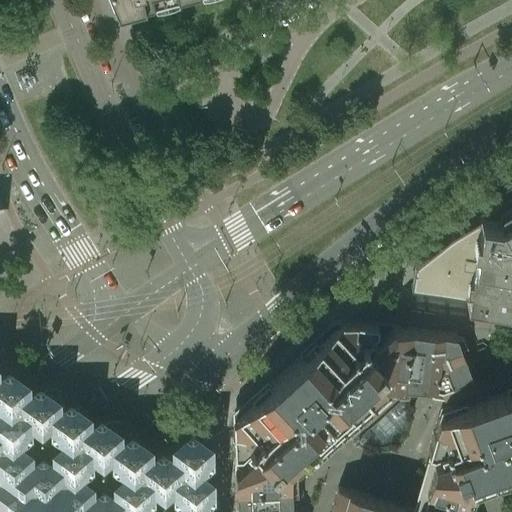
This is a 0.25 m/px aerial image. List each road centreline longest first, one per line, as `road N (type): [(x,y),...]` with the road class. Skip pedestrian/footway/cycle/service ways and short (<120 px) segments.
road 1 (secondary): [(511,62),(188,269)]
road 2 (secondary): [(230,353),(393,210),(511,132)]
road 3 (secondary): [(188,269),(108,118),(61,0)]
road 4 (residential): [(322,15),(213,78),(222,106),(251,107),(271,92),(303,41)]
road 5 (secondary): [(20,511),(141,433),(230,353)]
road 6 (secondary): [(0,106),(84,265),(126,312)]
road 7 (secondary): [(0,466),(178,348)]
road 8 (secondary): [(126,312),(0,399)]
